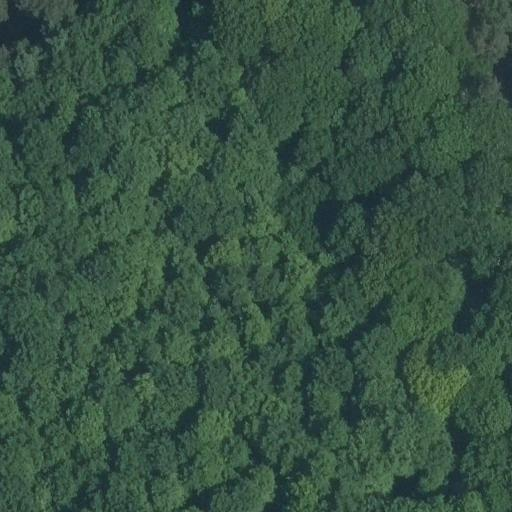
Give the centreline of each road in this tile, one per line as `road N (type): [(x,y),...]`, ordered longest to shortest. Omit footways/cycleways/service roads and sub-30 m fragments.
road 1 (track): [(474,511),(198,0)]
road 2 (track): [(299,197),(0,400)]
road 3 (unknown): [(511,457),(424,330),(404,232)]
road 4 (unknown): [(404,232),(399,138),(349,0)]
